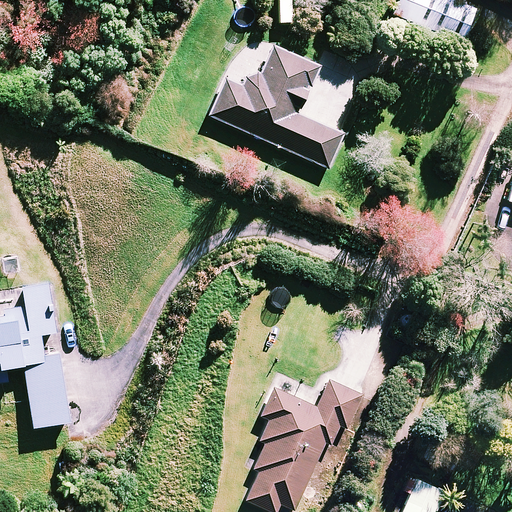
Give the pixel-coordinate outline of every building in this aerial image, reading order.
[(473,7),(456,0),(398,0),(393,14),(460,40),(473,7)] [(317,64),(273,45),(260,75),(249,70),(242,87),(224,79),(209,115),(327,167),(342,132),(295,112),(317,64)] [(0,381),(8,380),(5,364),(23,362),(32,425),(68,420),(57,346),(42,349),(40,333),(57,330),(50,281),(21,285),(24,305),(7,308),(8,317),(0,317),(0,381)] [(260,415),(268,418),(260,436),(265,439),(252,468),(258,471),(245,499),(274,511),(279,502),(294,509),(324,441),(330,443),(338,424),(346,428),(361,393),(328,379),(316,406),(273,387),(260,415)] [(433,511),(442,490),(404,475),(390,509),(398,511),(433,511)]
